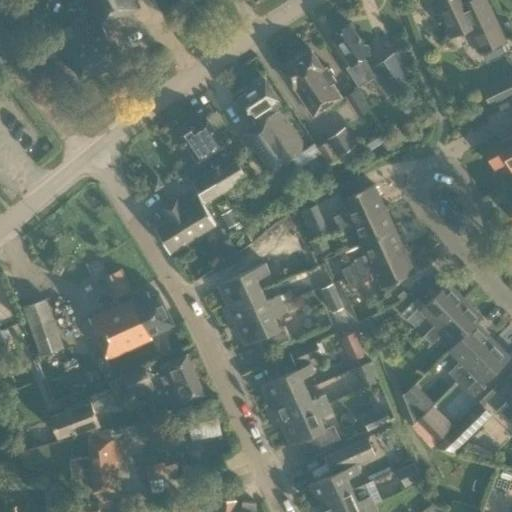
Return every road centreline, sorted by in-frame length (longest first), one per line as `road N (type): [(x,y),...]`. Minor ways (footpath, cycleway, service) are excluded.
road 1 (unclassified): [(283,511),(223,375),(99,153)]
road 2 (residential): [(488,281),(443,237),(413,190),(417,173),(432,163),(458,171),(488,256)]
road 3 (tertiary): [(314,0),(187,82),(99,153)]
road 4 (tertiary): [(99,153),(0,232)]
